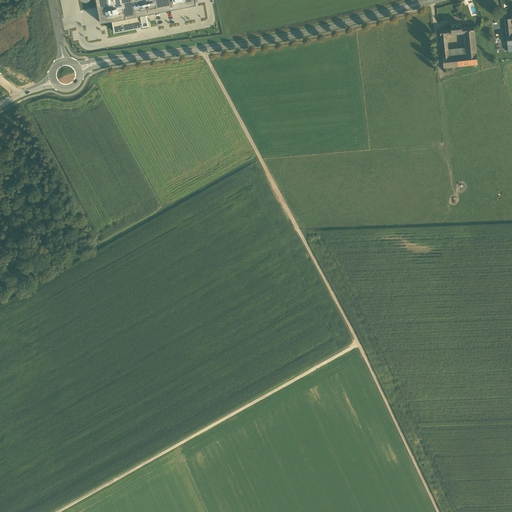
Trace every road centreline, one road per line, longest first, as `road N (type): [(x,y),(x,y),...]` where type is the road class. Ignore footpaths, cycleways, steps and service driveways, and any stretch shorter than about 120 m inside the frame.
road 1 (tertiary): [(77,68),(287,36),(432,0)]
road 2 (track): [(57,511),(358,343)]
road 3 (track): [(358,343),(203,48)]
road 4 (track): [(437,511),(358,343)]
